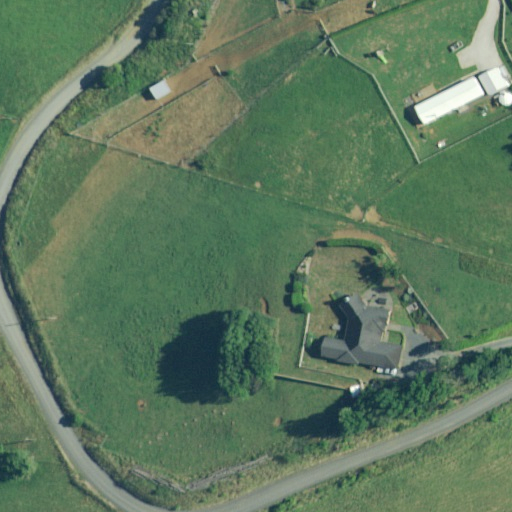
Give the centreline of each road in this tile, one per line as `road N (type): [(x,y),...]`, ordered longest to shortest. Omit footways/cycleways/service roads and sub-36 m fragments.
road 1 (unclassified): [(511,390),(232,511)]
road 2 (unclassified): [(150,511),(76,446),(0,300)]
road 3 (unclassified): [(0,195),(36,122),(130,42),(157,0)]
